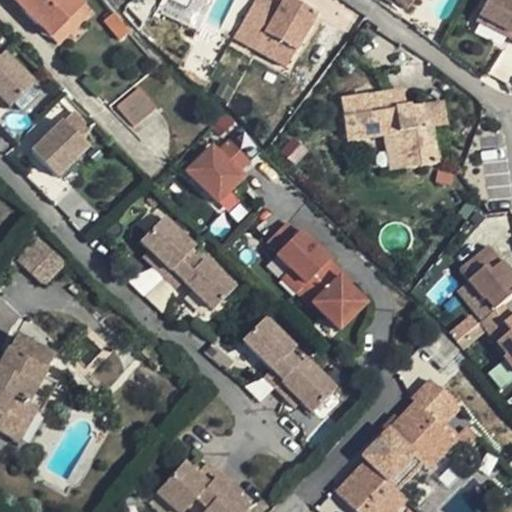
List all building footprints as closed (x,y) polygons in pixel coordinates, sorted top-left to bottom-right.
[(75,0),(11,0),(50,39),(82,7),(75,0)] [(263,0),(254,0),(233,37),(257,51),(265,36),(294,52),(315,16),(288,0),(283,0),(278,9),(263,0)] [(393,0),(405,8),(410,0),(393,0)] [(511,41),(511,4),(504,0),(484,0),(474,22),(511,41)] [(90,14),(82,7),(50,39),(58,47),(90,14)] [(265,36),(257,51),(285,68),(294,52),(265,36)] [(0,100),(8,109),(33,85),(3,54),(0,57),(0,100)] [(134,127),(156,109),(138,88),(117,106),(134,127)] [(393,92),(395,108),(403,107),(401,90),(393,92)] [(393,92),(340,100),(347,143),(397,135),(402,168),(437,162),(431,127),(446,125),(442,101),(395,108),(393,92)] [(75,115),(70,110),(15,162),(21,169),(21,171),(29,179),(51,201),(53,201),(58,207),(71,194),(59,182),(78,163),(90,151),(83,143),(93,133),(75,115)] [(466,137),(476,128),(470,121),(460,131),(466,137)] [(222,133),(185,173),(227,212),(241,197),(231,189),(255,163),(222,133)] [(397,135),(382,137),(388,170),(402,168),(397,135)] [(59,182),(71,194),(90,175),(78,163),(59,182)] [(165,217),(140,241),(150,251),(159,260),(153,266),(174,288),(182,281),(185,278),(194,287),(191,291),(211,312),(234,289),(205,259),(198,265),(188,254),(194,248),(165,217)] [(290,268),(281,277),(337,333),(372,299),(291,218),(265,243),(290,268)] [(39,237),(17,259),(43,286),(65,263),(39,237)] [(459,268),(461,270),(489,245),(488,243),(459,268)] [(480,321),(488,330),(508,312),(501,304),(511,294),(511,273),(489,245),(461,270),(492,310),(480,321)] [(150,251),(144,257),(153,266),(159,260),(150,251)] [(185,278),(182,281),(191,291),(194,287),(185,278)] [(508,312),(488,330),(506,353),(502,355),(511,366),(511,314),(511,316),(508,312)] [(464,347),(484,330),(470,313),(449,330),(464,347)] [(293,348),(265,318),(241,341),(260,361),(264,357),(273,367),(270,370),(262,378),(285,400),(291,394),(300,404),(310,414),(334,391),(304,360),(298,366),(287,355),(293,348)] [(0,434),(15,443),(34,411),(25,405),(41,376),(53,356),(15,333),(0,360),(0,434)] [(260,361),(270,370),(273,367),(264,357),(260,361)] [(55,385),(41,376),(25,405),(34,411),(38,414),(55,385)] [(372,464),(342,495),(359,511),(403,511),(413,502),(405,495),(395,486),(420,459),(431,469),(437,464),(461,441),(442,424),(459,407),(434,383),(417,401),(421,404),(397,429),(368,460),(372,464)] [(294,410),(300,404),(291,394),(285,400),(294,410)] [(226,467),(213,454),(206,462),(201,467),(195,461),(189,455),(160,485),(187,510),(201,494),(226,467)] [(199,456),(195,461),(201,467),(206,462),(199,456)] [(236,476),(226,467),(201,494),(211,503),(204,510),(206,511),(244,511),(254,502),(242,492),(231,481),(236,476)] [(236,476),(231,481),(242,492),(247,486),(236,476)]
